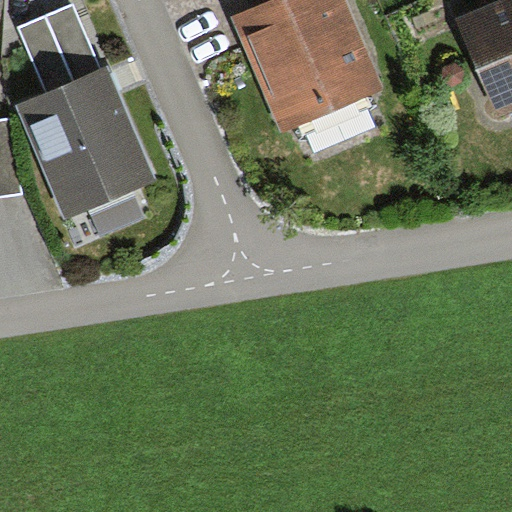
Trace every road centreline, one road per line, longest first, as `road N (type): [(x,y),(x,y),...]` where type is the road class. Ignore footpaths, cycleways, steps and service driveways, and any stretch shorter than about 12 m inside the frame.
road 1 (residential): [(245,274),(215,166),(140,0)]
road 2 (residential): [(511,232),(245,274)]
road 3 (residential): [(245,274),(0,317)]
